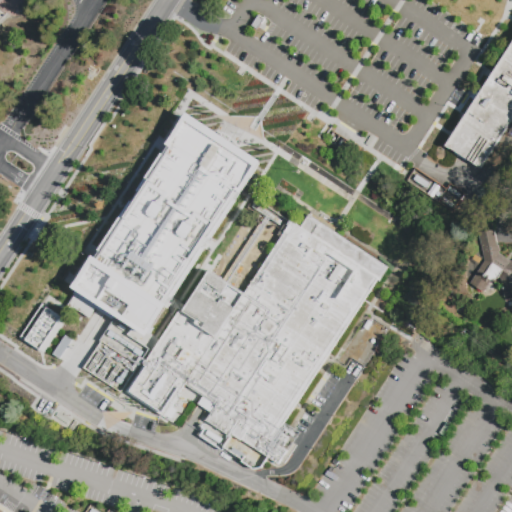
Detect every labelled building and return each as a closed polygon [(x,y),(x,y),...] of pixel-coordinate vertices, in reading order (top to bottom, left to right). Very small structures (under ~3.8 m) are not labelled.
[(30,0),(30,5),(27,10),(22,14),(16,16),(10,16),(4,14),(0,9),(0,0),(30,0)] [(259,32),(254,28),(260,18),(266,22),(259,32)] [(511,124),(482,171),(448,149),(490,85),(511,50),(511,124)] [(74,290),(187,111),(242,146),(264,160),(151,338),(74,290)] [(426,189),(414,182),(417,176),(430,184),(426,189)] [(462,197),(460,201),(450,194),(452,191),(462,197)] [(455,208),(453,212),(443,205),(445,201),(455,208)] [(381,280),(378,278),(280,430),(291,437),(284,446),(289,449),(287,452),(290,454),(286,461),(282,459),(280,462),(270,456),(264,466),(255,468),(243,460),(245,458),(226,446),(232,435),(208,419),(213,411),(200,403),(206,395),(187,382),(166,415),(129,390),(150,358),(181,309),(185,312),(212,270),(224,277),(260,223),(266,226),(230,281),(246,292),(283,236),(279,233),(286,222),(290,224),(293,220),(301,226),(310,213),(390,266),(381,280)] [(498,282),(493,283),(491,284),(483,298),(470,288),(486,264),(479,236),(492,233),(495,233),(498,247),(500,248),(501,254),(500,256),(511,264),(511,298),(505,300),(503,281),(500,280),(498,282)] [(44,352),(65,320),(41,305),(20,336),(44,352)] [(144,352),(136,364),(103,341),(111,329),(144,352)] [(53,356),(66,336),(73,340),(59,361),(53,356)] [(376,348),(365,366),(361,363),(370,348),(373,344),(377,346),(376,348)]
